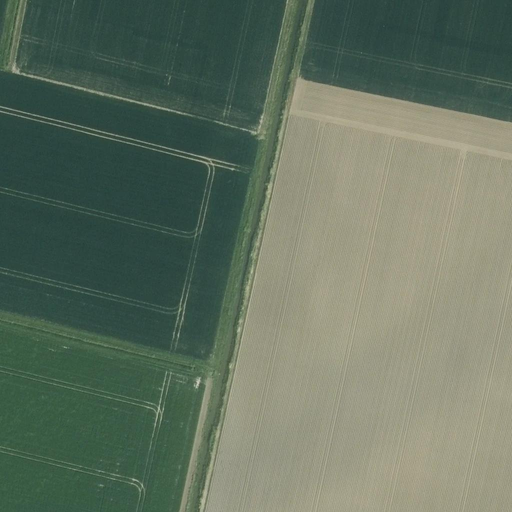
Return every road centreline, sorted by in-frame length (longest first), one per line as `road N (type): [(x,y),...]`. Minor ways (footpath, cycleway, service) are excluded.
road 1 (track): [(265,135),(182,511)]
road 2 (track): [(0,315),(212,367)]
road 3 (track): [(209,378),(0,327)]
